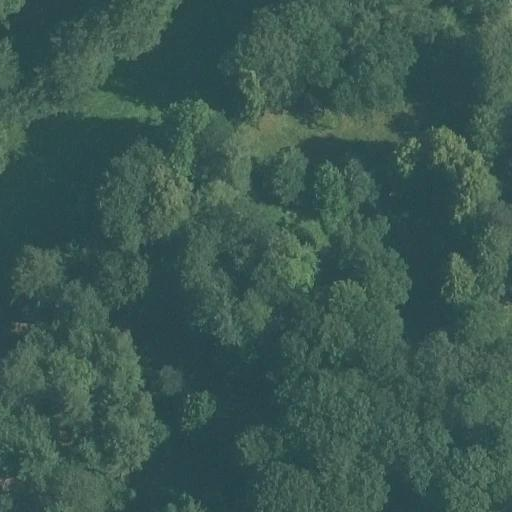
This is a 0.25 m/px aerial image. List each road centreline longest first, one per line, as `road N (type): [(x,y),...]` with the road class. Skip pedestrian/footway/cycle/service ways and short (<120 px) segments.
road 1 (track): [(446,511),(434,493),(435,404),(415,305),(400,284),(365,277),(334,290),(296,334),(233,459),(162,511)]
road 2 (track): [(395,0),(0,368)]
